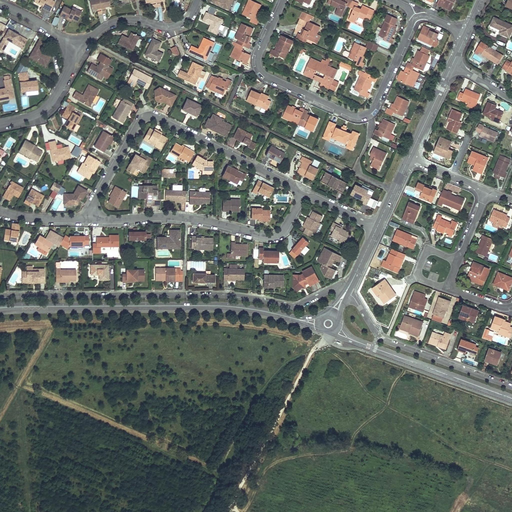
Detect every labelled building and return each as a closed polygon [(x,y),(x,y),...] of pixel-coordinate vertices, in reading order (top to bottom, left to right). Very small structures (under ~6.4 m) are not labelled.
[(34,0),(34,1),(42,6),(41,7),(41,8),(49,13),(55,2),(50,0),(34,0)] [(108,0),(88,0),(91,10),(109,6),(108,0)] [(233,0),(211,0),(211,2),(229,10),(233,0)] [(342,0),(334,0),(333,4),(340,8),(337,14),(343,17),(347,7),(351,8),(354,2),(354,1),(350,0),(347,0),(346,2),(342,0)] [(439,0),(438,4),(446,8),(447,6),(443,5),(444,2),(439,0)] [(445,0),(444,2),(443,5),(447,6),(446,8),(451,11),(456,0),(445,0)] [(257,16),(257,15),(258,14),(259,14),(263,6),(251,1),(244,15),(253,20),(252,22),(259,25),(261,21),(258,20),(257,19),(258,16),(257,16)] [(354,2),(351,8),(355,10),(350,20),(357,23),(359,17),(366,20),(367,18),(371,9),(367,8),(363,6),(362,9),(358,7),(360,4),(354,2)] [(71,10),(63,6),(59,16),(66,20),(67,17),(71,19),(76,22),(82,13),(72,8),(71,10)] [(371,20),(375,11),(371,9),(367,18),(371,20)] [(223,20),(206,12),(202,21),(210,25),(212,26),(210,32),(216,35),(223,20)] [(393,30),(394,31),(395,31),(397,27),(395,26),(398,20),(397,19),(398,17),(388,12),(387,16),(389,16),(386,22),(380,36),(385,38),(384,40),(393,44),(395,39),(392,38),(394,34),(391,33),(393,30)] [(511,30),(511,25),(495,17),(491,25),(501,30),(500,33),(509,37),(511,30)] [(7,27),(14,29),(16,21),(10,20),(7,27)] [(308,27),(306,31),(307,32),(306,34),(305,34),(304,37),(302,36),(299,35),(297,39),(305,42),(306,39),(314,43),(321,28),(310,23),(308,27)] [(246,43),(245,46),(246,47),(251,49),(253,45),(251,44),(250,43),(251,41),(250,40),(251,38),(252,39),(253,34),(255,30),(244,25),(238,39),(246,43)] [(424,28),(419,39),(434,45),(435,46),(436,46),(437,46),(438,46),(439,46),(439,45),(440,45),(440,44),(440,43),(440,42),(440,41),(440,40),(439,40),(439,39),(438,39),(441,32),(436,30),(435,32),(431,30),(430,33),(427,32),(428,29),(424,28)] [(26,41),(8,31),(1,41),(6,44),(8,41),(13,44),(14,42),(22,47),(26,41)] [(128,38),(122,35),(118,44),(132,51),(140,37),(131,32),(128,38)] [(295,42),(283,37),(279,45),(282,46),(280,49),(278,48),(276,52),(274,50),(272,55),(280,59),(281,58),(286,60),(295,42)] [(215,42),(204,38),(200,46),(202,47),(201,50),(199,49),(192,46),(189,52),(207,60),(215,42)] [(161,43),(153,39),(145,56),(159,62),(162,56),(156,53),(157,51),(161,43)] [(43,44),(37,41),(29,56),(33,59),(32,61),(44,68),(50,58),(42,53),(41,55),(39,53),(40,51),(43,44)] [(367,48),(356,43),(351,53),(347,51),(345,52),(344,54),(345,56),(349,58),(358,62),(356,65),(361,67),(363,68),(365,63),(363,62),(361,61),(362,59),(361,59),(362,57),(362,56),(364,56),(367,48)] [(379,46),(372,43),(369,49),(376,52),(379,46)] [(498,63),(500,59),(503,55),(487,44),(481,53),(498,63)] [(432,51),(424,47),(421,52),(429,56),(432,51)] [(244,52),(238,49),(231,63),(242,68),(244,62),(249,65),(252,59),(250,58),(251,55),(244,52)] [(418,55),(416,59),(416,60),(415,63),(414,63),(413,64),(412,64),(410,63),(407,67),(409,68),(415,70),(416,68),(424,71),(431,57),(429,56),(420,51),(418,55)] [(310,77),(311,75),(315,77),(316,75),(318,71),(321,63),(312,59),(305,75),(310,77)] [(511,59),(510,63),(506,60),(502,66),(506,69),(511,72),(511,59)] [(204,67),(193,61),(189,70),(191,71),(190,74),(188,73),(181,69),(178,75),(185,79),(195,84),(201,72),(202,70),(204,67)] [(97,67),(91,64),(86,72),(100,81),(104,74),(108,67),(100,62),(97,67)] [(108,67),(104,74),(108,77),(112,69),(108,67)] [(338,75),(339,71),(331,68),(327,75),(325,80),(324,82),(328,83),(327,85),(332,88),(331,89),(337,92),(340,84),(335,82),(338,75)] [(415,70),(409,68),(407,73),(405,72),(403,76),(402,75),(401,75),(399,81),(415,87),(419,78),(412,75),(413,75),(419,77),(420,75),(421,73),(415,70)] [(152,78),(134,69),(129,77),(137,81),(145,85),(143,88),(147,89),(152,78)] [(184,81),(197,87),(202,77),(203,78),(206,72),(202,70),(201,72),(195,84),(185,79),(184,81)] [(378,77),(367,72),(367,73),(361,71),(359,75),(362,76),(355,91),(361,93),(360,94),(370,98),(372,93),(368,91),(370,88),(367,87),(369,84),(371,85),(373,81),(376,82),(378,77)] [(27,73),(17,74),(19,93),(37,92),(36,82),(28,82),(27,73)] [(8,98),(13,97),(9,80),(8,80),(8,77),(3,78),(3,81),(2,81),(4,91),(1,92),(1,89),(0,89),(0,101),(9,100),(8,98)] [(134,86),(137,81),(129,77),(127,82),(134,86)] [(225,82),(224,84),(221,83),(221,80),(218,79),(212,90),(219,93),(227,96),(229,90),(230,91),(234,82),(230,80),(228,84),(225,82)] [(98,91),(88,85),(84,93),(85,94),(84,97),(82,96),(75,92),(71,98),(89,108),(98,91)] [(170,106),(175,95),(158,87),(156,89),(157,90),(154,96),(154,98),(156,101),(160,98),(163,99),(162,101),(170,106)] [(459,92),(458,95),(456,98),(460,100),(461,98),(468,101),(475,104),(479,95),(465,89),(463,93),(459,92)] [(263,95),(254,91),(249,101),(265,108),(266,105),(271,107),(274,102),(270,101),(271,97),(266,95),(265,98),(263,97),(263,95)] [(400,97),(398,101),(395,105),(397,105),(395,108),(394,108),(393,111),(389,109),(387,113),(394,116),(395,113),(404,117),(411,102),(400,97)] [(202,108),(188,101),(183,112),(198,118),(202,108)] [(503,113),(499,111),(495,109),(496,105),(489,102),(483,114),(492,118),(500,121),(503,113)] [(132,109),(122,103),(112,120),(123,126),(127,118),(125,118),(128,112),(130,113),(132,109)] [(74,108),(67,104),(61,117),(67,120),(64,126),(72,131),(75,125),(80,117),(72,113),(73,111),(74,108)] [(301,111),(299,110),(297,110),(296,112),(293,110),(294,108),(290,106),(284,118),(315,132),(321,120),(316,118),(315,120),(312,119),(313,117),(309,115),(310,112),(302,109),(301,111)] [(456,132),(459,126),(461,120),(459,120),(462,113),(451,108),(444,126),(456,132)] [(224,120),(213,114),(210,120),(212,120),(210,125),(218,130),(217,132),(225,136),(231,126),(223,122),(224,120)] [(210,120),(208,119),(204,126),(217,132),(218,130),(210,125),(212,120),(210,120)] [(386,119),(384,124),(386,125),(385,128),(382,127),(381,131),(377,130),(376,132),(376,134),(384,137),(385,137),(391,139),(397,125),(386,119)] [(338,124),(332,122),(327,133),(334,136),(333,138),(339,140),(343,142),(349,145),(351,145),(349,149),(355,151),(362,134),(356,131),(355,135),(353,134),(348,132),(349,129),(344,126),(342,129),(337,127),(338,124)] [(301,126),(297,134),(307,139),(311,131),(301,126)] [(493,141),(495,137),(497,133),(483,127),(479,136),(493,141)] [(252,135),(238,128),(233,137),(247,144),(246,145),(253,149),(256,144),(250,140),(251,140),(250,139),(252,135)] [(112,136),(102,131),(93,147),(103,152),(108,143),(112,136)] [(159,133),(155,131),(149,142),(156,146),(155,148),(161,152),(168,141),(161,137),(158,135),(159,133)] [(334,136),(327,133),(325,139),(331,141),(333,138),(334,136)] [(452,141),(446,138),(440,135),(434,148),(439,150),(439,149),(442,150),(440,153),(449,157),(453,150),(448,147),(452,141)] [(54,141),(47,143),(51,161),(56,160),(57,163),(71,160),(68,147),(59,149),(59,151),(56,152),(56,150),(54,141)] [(24,142),(18,153),(30,160),(31,158),(37,162),(42,154),(36,151),(32,148),(33,147),(24,142)] [(142,143),(140,148),(150,153),(153,148),(142,143)] [(180,146),(174,143),(169,152),(178,157),(179,156),(184,159),(188,161),(194,152),(184,146),(183,148),(180,146)] [(286,155),(272,147),(267,157),(281,165),(286,155)] [(377,165),(376,166),(376,167),(381,170),(389,154),(380,150),(377,157),(373,163),(377,165)] [(474,164),(473,165),(472,168),(482,172),(485,164),(484,164),(486,157),(472,151),(468,159),(474,162),(474,164)] [(152,158),(141,152),(139,156),(135,154),(126,170),(132,174),(136,167),(140,170),(141,168),(145,171),(152,158)] [(207,159),(197,153),(196,155),(205,160),(204,162),(207,162),(207,159)] [(498,174),(501,175),(502,176),(505,170),(510,158),(501,154),(493,172),(495,173),(498,174)] [(205,160),(196,155),(191,164),(202,170),(212,170),(213,162),(207,162),(204,162),(205,160)] [(100,163),(88,156),(83,164),(82,163),(79,169),(82,171),(81,173),(85,176),(84,178),(88,181),(92,174),(94,171),(95,172),(100,163)] [(311,161),(301,156),(299,161),(302,163),(298,170),(306,174),(305,175),(312,178),(318,168),(309,164),(311,161)] [(82,171),(79,169),(76,173),(84,178),(85,176),(81,173),(82,171)] [(176,173),(173,173),(173,169),(162,169),(162,182),(163,182),(163,178),(176,177),(176,173)] [(228,169),(224,178),(238,186),(240,182),(243,175),(237,173),(238,171),(233,169),(232,171),(228,169)] [(347,182),(325,171),(320,181),(342,192),(347,182)] [(273,187),(257,179),(251,191),(256,193),(257,191),(268,196),(273,187)] [(22,189),(10,183),(1,199),(8,202),(12,196),(16,199),(22,189)] [(122,185),(117,183),(116,183),(115,186),(114,186),(112,190),(114,191),(110,197),(107,202),(117,207),(126,192),(121,189),(122,187),(122,185)] [(53,184),(50,190),(57,194),(60,188),(53,184)] [(151,185),(142,185),(141,190),(138,190),(138,198),(146,198),(146,203),(151,203),(151,205),(156,205),(157,189),(151,189),(151,185)] [(437,189),(435,188),(432,187),(431,188),(423,185),(419,195),(432,200),(437,189)] [(370,192),(357,186),(352,195),(365,202),(369,204),(373,196),(369,194),(370,192)] [(87,194),(79,189),(74,198),(66,198),(67,203),(65,203),(66,209),(73,209),(73,208),(76,208),(78,205),(80,201),(82,203),(87,194)] [(443,202),(460,209),(464,199),(456,195),(451,193),(451,191),(448,189),(447,191),(443,189),(437,203),(442,205),(443,202)] [(37,194),(30,190),(22,204),(28,208),(30,204),(31,202),(33,204),(32,206),(36,208),(42,199),(36,195),(37,194)] [(185,190),(164,190),(164,199),(173,200),(180,200),(180,201),(184,202),(185,190)] [(209,192),(189,191),(188,203),(193,204),(193,202),(201,202),(208,203),(209,192)] [(229,200),(221,200),(221,211),(229,211),(229,209),(238,209),(239,199),(229,199),(229,200)] [(414,219),(417,213),(419,206),(408,201),(403,215),(414,219)] [(260,208),(250,207),(250,218),(257,219),(260,219),(260,220),(268,220),(268,209),(260,209),(260,208)] [(506,214),(493,209),(487,223),(501,229),(503,225),(506,226),(510,218),(506,216),(506,214)] [(321,214),(312,210),(309,216),(306,223),(304,222),(302,226),(305,227),(303,232),(310,236),(312,231),(315,232),(318,228),(315,227),(318,221),(321,214)] [(452,234),(454,229),(453,228),(454,224),(449,222),(440,218),(441,216),(437,214),(432,226),(436,227),(436,228),(435,228),(443,232),(444,230),(452,234)] [(336,223),(332,221),(329,228),(333,230),(330,234),(344,241),(349,232),(341,228),(335,225),(336,223)] [(12,234),(6,233),(5,244),(18,246),(20,228),(13,227),(12,234)] [(411,235),(397,228),(392,239),(413,248),(416,239),(410,237),(411,235)] [(63,238),(53,233),(51,237),(47,236),(45,239),(39,236),(33,246),(38,248),(36,250),(46,255),(52,243),(58,246),(60,244),(63,238)] [(166,237),(157,237),(157,248),(170,248),(170,244),(179,244),(179,233),(169,233),(169,237),(166,237)] [(481,238),(482,239),(480,244),(478,243),(475,251),(486,256),(493,238),(482,234),(481,238)] [(88,235),(69,236),(69,238),(64,236),(63,238),(60,244),(68,248),(69,246),(84,246),(84,244),(88,244),(88,235)] [(195,236),(190,236),(190,249),(195,249),(195,250),(212,250),(212,238),(202,238),(195,238),(195,236)] [(308,242),(302,237),(291,250),(296,255),(308,242)] [(101,241),(97,241),(98,250),(120,250),(120,238),(110,239),(110,240),(110,242),(101,243),(101,241)] [(234,242),(229,242),(229,253),(226,253),(226,258),(234,258),(234,255),(246,255),(246,244),(240,244),(240,245),(234,245),(233,244),(234,242)] [(341,255),(323,246),(316,261),(321,263),(319,267),(323,274),(330,277),(335,269),(329,266),(327,265),(331,257),(333,258),(338,261),(341,255)] [(384,258),(382,265),(398,272),(400,267),(398,265),(400,260),(401,257),(400,256),(402,252),(393,248),(391,252),(390,252),(386,260),(384,258)] [(265,252),(260,252),(260,261),(265,261),(265,265),(281,265),(281,253),(265,252)] [(489,268),(473,261),(471,266),(473,266),(471,269),(470,269),(467,277),(479,282),(479,281),(483,283),(489,268)] [(108,265),(91,265),(91,275),(98,275),(98,280),(108,280),(108,265)] [(38,269),(38,271),(33,271),(33,269),(32,266),(26,266),(26,271),(26,283),(32,283),(32,281),(38,281),(38,282),(45,282),(45,269),(38,269)] [(299,274),(292,274),(292,287),(302,287),(302,285),(304,285),(304,284),(307,283),(308,286),(318,281),(311,267),(301,271),(302,273),(299,274)] [(175,268),(155,268),(155,278),(165,278),(165,280),(165,281),(175,281),(182,281),(183,271),(181,271),(181,268),(175,268)] [(60,273),(55,273),(56,282),(61,282),(61,280),(69,280),(76,281),(76,269),(60,270),(60,273)] [(243,269),(223,269),(223,281),(227,281),(227,279),(235,279),(243,279),(243,269)] [(144,270),(127,270),(127,274),(122,274),(122,282),(127,282),(127,280),(134,281),(144,281),(144,270)] [(494,283),(497,284),(500,285),(501,284),(509,288),(511,279),(511,277),(499,272),(494,283)] [(205,274),(192,274),(192,283),(205,284),(205,282),(214,283),(214,275),(205,275),(205,274)] [(282,274),(266,274),(266,280),(262,280),(262,287),(267,287),(267,285),(274,285),(282,285),(282,274)] [(466,279),(482,285),(483,283),(479,281),(479,282),(467,277),(466,279)] [(395,294),(384,279),(374,286),(380,295),(379,296),(384,302),(395,294)] [(380,295),(374,286),(372,288),(378,297),(379,296),(380,295)] [(416,308),(419,309),(423,311),(427,299),(424,298),(420,296),(421,293),(415,290),(410,303),(417,306),(416,308)] [(444,312),(445,310),(446,307),(443,307),(446,299),(439,296),(433,314),(443,317),(444,312)] [(460,314),(464,315),(468,317),(467,319),(475,322),(479,310),(463,305),(460,314)] [(401,325),(405,327),(410,329),(409,331),(409,332),(418,335),(423,322),(404,315),(401,325)] [(506,335),(509,329),(510,325),(511,323),(503,320),(503,319),(495,316),(491,327),(499,330),(498,332),(506,335)] [(492,341),(495,331),(486,329),(483,338),(492,341)] [(443,335),(432,331),(429,340),(437,343),(436,346),(445,349),(450,334),(444,332),(443,335)] [(475,344),(461,339),(457,349),(465,352),(466,350),(476,353),(477,347),(475,346),(475,344)] [(485,361),(489,362),(492,364),(493,363),(496,364),(501,353),(489,348),(485,361)]
